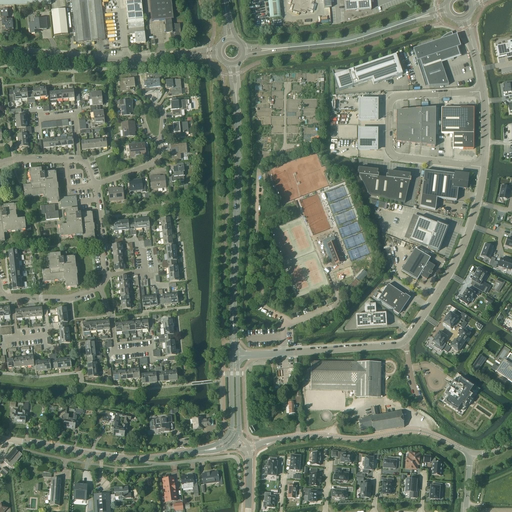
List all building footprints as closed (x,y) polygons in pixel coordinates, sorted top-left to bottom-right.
[(105,40),(100,0),(93,0),(71,2),(76,43),(105,40)] [(144,28),(140,0),(125,0),(128,29),(144,28)] [(171,20),(173,19),(171,0),(148,0),(151,22),(165,20),(171,20)] [(279,0),(267,0),(270,19),(281,17),(279,0)] [(340,0),(341,1),(341,2),(344,2),(345,13),(371,10),(370,0),(340,0)] [(13,30),(12,20),(8,20),(7,9),(0,10),(0,11),(1,25),(5,25),(5,31),(13,30)] [(65,10),(51,11),(54,36),(68,35),(66,17),(65,10)] [(47,29),(46,19),(34,20),(34,23),(29,24),(30,34),(35,33),(35,30),(47,29)] [(181,39),(180,24),(171,25),(171,20),(165,20),(165,26),(166,34),(171,33),(172,40),(181,39)] [(145,43),(144,28),(128,29),(129,35),(134,34),(135,44),(145,43)] [(453,37),(451,33),(448,34),(445,36),(442,38),(438,42),(436,43),(435,45),(420,49),(420,48),(413,50),(416,60),(420,72),(423,71),(429,87),(448,86),(441,63),(450,60),(450,61),(453,60),(453,59),(459,57),(453,37)] [(508,45),(497,47),(499,57),(506,55),(507,60),(511,58),(511,41),(508,42),(508,45)] [(332,72),(338,91),(371,80),(373,85),(402,75),(395,56),(348,72),(332,72)] [(135,87),(134,79),(125,80),(125,79),(121,79),(121,86),(120,86),(120,92),(128,91),(128,88),(135,87)] [(160,88),(159,79),(150,80),(150,79),(147,80),(146,79),(143,79),(144,87),(146,87),(147,91),(150,91),(150,92),(153,92),(153,88),(160,88)] [(182,95),(180,80),(166,82),(167,90),(172,89),(173,96),(182,95)] [(511,92),(511,81),(504,82),(505,85),(504,85),(504,89),(503,89),(504,94),(511,92)] [(40,98),(44,98),(48,98),(47,91),(46,91),(46,87),(39,88),(40,98)] [(40,98),(39,88),(32,89),(33,92),(30,92),(31,104),(35,103),(34,99),(40,98)] [(30,92),(27,92),(27,89),(20,90),(21,100),(27,99),(28,104),(31,104),(30,92)] [(14,94),(13,94),(14,102),(17,101),(17,100),(21,100),(20,90),(14,91),(14,94)] [(100,109),(99,106),(102,106),(102,99),(92,100),(92,106),(90,106),(90,110),(100,109)] [(377,100),(359,100),(359,121),(376,121),(377,114),(376,114),(376,115),(375,115),(375,107),(376,107),(377,107),(377,100)] [(133,115),(132,110),(131,104),(132,104),(132,101),(118,102),(118,109),(121,109),(122,116),(133,115)] [(187,109),(186,101),(171,102),(172,117),(181,116),(180,110),(187,109)] [(104,118),(103,111),(100,112),(100,109),(90,110),(90,113),(93,113),(94,119),(104,118)] [(435,147),(435,109),(421,110),(421,146),(435,147)] [(441,134),(473,135),(473,114),(473,109),(461,109),(460,109),(441,109),(441,134)] [(421,146),(421,110),(409,111),(408,124),(410,124),(410,144),(421,146)] [(410,144),(410,124),(408,124),(409,111),(396,111),(396,143),(410,144)] [(25,122),(25,118),(26,118),(25,114),(20,115),(20,116),(15,116),(15,123),(25,122)] [(104,124),(104,118),(94,119),(94,123),(92,123),(92,128),(95,127),(95,125),(104,124)] [(31,131),(31,127),(26,128),(25,122),(15,123),(16,129),(19,129),(20,132),(31,131)] [(136,132),(135,122),(122,124),(123,138),(135,137),(134,132),(136,132)] [(173,124),(173,129),(174,139),(186,138),(185,133),(189,133),(187,123),(173,124)] [(375,140),(375,137),(375,136),(376,136),(376,137),(376,130),(359,130),(359,140),(358,151),(376,151),(376,144),(376,145),(375,144),(375,141),(375,140)] [(27,141),(27,135),(31,134),(31,131),(20,132),(20,135),(17,135),(17,142),(27,141)] [(453,134),(453,149),(462,150),(465,150),(473,150),(473,142),(473,135),(453,134)] [(145,149),(144,144),(129,146),(130,158),(143,157),(142,149),(145,149)] [(187,153),(186,144),(170,146),(172,160),(180,159),(180,153),(187,153)] [(185,177),(184,167),(173,168),(174,178),(171,178),(169,178),(170,187),(173,187),(172,183),(184,181),(183,177),(185,177)] [(30,174),(31,185),(23,186),(24,197),(27,196),(28,197),(46,195),(47,203),(58,202),(57,199),(58,199),(55,176),(54,172),(46,173),(46,169),(30,170),(31,174),(30,174)] [(376,171),(358,169),(358,173),(359,173),(359,176),(368,196),(404,204),(409,182),(410,182),(411,179),(408,179),(408,175),(389,173),(388,176),(386,176),(385,179),(378,178),(378,175),(376,175),(376,171)] [(467,177),(454,175),(424,172),(420,207),(435,211),(436,199),(456,201),(458,189),(465,190),(467,177)] [(166,188),(164,177),(160,177),(160,176),(150,177),(151,190),(166,188)] [(146,193),(145,185),(142,185),(141,180),(135,181),(135,182),(129,183),(130,192),(142,190),(142,193),(146,193)] [(501,186),(499,198),(501,199),(506,200),(507,197),(507,196),(509,196),(511,188),(505,187),(501,186)] [(109,202),(124,201),(122,188),(118,189),(117,188),(108,189),(109,202)] [(77,207),(76,197),(60,198),(61,208),(77,207)] [(26,230),(24,219),(16,220),(15,209),(14,209),(14,205),(0,206),(0,241),(4,241),(4,233),(22,231),(22,230),(26,230)] [(59,219),(58,212),(55,212),(54,205),(44,206),(46,221),(59,219)] [(94,239),(92,216),(91,216),(91,212),(81,213),(80,209),(67,210),(67,214),(66,214),(68,225),(59,226),(60,237),(64,237),(82,235),(83,244),(94,243),(94,239)] [(418,217),(413,215),(404,239),(409,241),(418,217)] [(409,241),(437,252),(447,228),(446,228),(418,217),(409,241)] [(142,229),(141,219),(135,220),(135,221),(134,221),(134,223),(131,224),(132,236),(136,235),(135,230),(142,229)] [(149,230),(148,219),(147,219),(146,219),(141,219),(142,229),(146,229),(146,230),(149,230)] [(114,230),(114,233),(118,233),(118,232),(121,231),(120,221),(115,222),(115,223),(113,223),(114,225),(112,225),(111,226),(111,227),(111,229),(112,229),(112,230),(114,230)] [(131,224),(128,224),(128,221),(126,222),(126,221),(120,221),(121,231),(128,230),(129,236),(132,236),(131,224)] [(331,260),(332,263),(333,266),(345,262),(342,255),(341,256),(335,240),(326,243),(332,259),(331,260)] [(487,245),(485,244),(481,256),(490,260),(493,252),(491,251),(491,250),(492,247),(487,245)] [(430,259),(414,249),(401,271),(416,281),(417,281),(419,277),(426,281),(434,267),(427,263),(430,259)] [(174,264),(174,261),(176,261),(176,259),(177,259),(176,253),(167,254),(167,261),(162,262),(162,265),(174,264)] [(68,258),(66,258),(65,254),(49,255),(50,259),(49,259),(50,270),(42,271),(43,281),(46,281),(46,282),(65,280),(66,288),(76,287),(76,284),(77,283),(74,261),(74,257),(68,258)] [(500,259),(498,266),(509,270),(511,262),(511,260),(505,258),(504,261),(500,259)] [(178,274),(178,268),(177,268),(177,267),(174,267),(174,264),(162,265),(162,269),(168,268),(169,275),(178,274)] [(480,285),(486,274),(478,269),(471,281),(475,283),(473,287),(483,293),(486,288),(480,285)] [(179,280),(178,274),(169,275),(169,279),(168,279),(168,282),(179,281),(178,280),(179,280)] [(501,289),(505,283),(498,279),(496,283),(499,285),(498,287),(501,289)] [(144,287),(143,281),(140,281),(141,287),(141,297),(142,307),(144,307),(144,308),(150,307),(149,297),(145,298),(145,296),(144,296),(143,287),(144,287)] [(404,296),(388,285),(377,300),(394,311),(394,312),(398,315),(409,299),(405,296),(404,296)] [(474,289),(472,292),(467,289),(459,301),(466,306),(474,294),(477,296),(480,293),(474,289)] [(169,295),(162,296),(162,290),(158,291),(160,303),(163,302),(163,305),(164,305),(165,305),(170,305),(169,295)] [(160,303),(158,291),(155,291),(156,297),(149,297),(150,307),(155,306),(157,306),(157,303),(160,303)] [(375,305),(365,306),(366,315),(356,316),(357,330),(387,328),(386,314),(376,315),(375,305)] [(67,316),(67,310),(66,310),(66,309),(55,310),(56,313),(57,313),(58,317),(67,316)] [(445,320),(443,323),(450,328),(454,322),(455,324),(458,320),(457,318),(450,313),(449,314),(449,313),(444,320),(445,320)] [(65,326),(65,323),(67,323),(67,321),(68,321),(67,316),(58,317),(58,324),(53,324),(53,327),(65,326)] [(173,328),(172,322),(171,320),(161,322),(162,325),(163,325),(163,329),(173,328)] [(69,336),(69,331),(68,331),(68,329),(65,329),(65,326),(53,327),(53,331),(59,330),(60,337),(69,336)] [(171,338),(170,335),(173,335),(173,333),(174,333),(173,328),(163,329),(164,335),(158,336),(159,340),(171,338)] [(460,332),(457,336),(459,337),(457,339),(463,343),(469,335),(469,334),(470,332),(467,330),(466,332),(462,330),(460,332)] [(436,335),(432,342),(432,343),(435,345),(434,347),(438,349),(441,351),(445,344),(443,343),(446,338),(439,333),(437,336),(436,335)] [(70,342),(69,336),(60,337),(60,341),(59,341),(59,344),(69,343),(69,342),(70,342)] [(175,348),(175,343),(174,343),(174,341),(171,341),(171,338),(159,340),(159,343),(165,342),(165,349),(175,348)] [(452,344),(450,347),(454,350),(456,352),(457,351),(458,352),(463,343),(457,339),(456,342),(454,340),(452,344)] [(176,354),(175,348),(165,349),(166,353),(164,353),(165,357),(175,355),(175,354),(176,354)] [(101,359),(101,356),(96,356),(95,349),(85,350),(86,356),(86,358),(89,358),(89,360),(101,359)] [(499,366),(495,372),(496,371),(503,376),(505,378),(505,377),(508,379),(507,380),(511,383),(511,365),(510,365),(511,362),(511,355),(509,354),(509,355),(505,361),(503,360),(500,365),(501,365),(500,367),(499,366)] [(53,367),(52,355),(49,356),(49,361),(42,362),(43,371),(49,371),(49,370),(50,370),(50,367),(53,367)] [(63,360),(56,360),(55,355),(52,355),(53,367),(56,367),(57,370),(58,369),(58,370),(64,369),(63,360)] [(478,358),(470,370),(476,374),(484,362),(478,358)] [(102,362),(101,359),(89,360),(90,364),(87,364),(87,366),(86,366),(87,371),(97,370),(96,363),(102,362)] [(42,362),(38,362),(38,361),(35,361),(36,372),(38,372),(43,371),(42,362)] [(356,390),(356,399),(380,399),(380,363),(310,362),(310,389),(356,390)] [(159,379),(158,367),(154,368),(155,373),(148,374),(149,384),(155,383),(156,383),(156,380),(159,379)] [(169,372),(162,373),(161,367),(158,367),(159,379),(162,379),(163,382),(164,382),(170,382),(169,372)] [(87,371),(88,377),(89,378),(99,377),(99,374),(97,374),(97,370),(87,371)] [(177,380),(176,370),(172,370),(173,371),(169,372),(170,382),(175,381),(177,380)] [(148,374),(144,374),(144,373),(141,373),(142,384),(144,384),(149,384),(148,374)] [(465,408),(473,396),(476,392),(478,389),(474,387),(460,378),(457,376),(455,378),(454,380),(453,382),(451,385),(447,391),(444,395),(440,401),(443,403),(457,412),(461,415),(465,408)] [(295,400),(285,401),(285,404),(288,404),(289,415),(295,415),(294,403),(296,403),(295,400)] [(20,414),(17,414),(18,408),(15,408),(15,403),(9,402),(9,408),(14,409),(13,414),(12,414),(12,418),(14,418),(14,423),(19,423),(20,414)] [(27,411),(28,411),(28,403),(23,403),(23,402),(21,402),(20,406),(23,406),(23,411),(22,414),(20,414),(19,423),(25,424),(25,419),(27,419),(27,414),(26,414),(27,411)] [(55,414),(56,407),(48,406),(46,413),(55,414)] [(67,408),(62,407),(62,413),(65,413),(64,418),(63,418),(62,423),(64,423),(64,428),(69,428),(70,419),(68,419),(69,413),(66,413),(67,408)] [(71,412),(74,412),(73,416),(73,420),(70,419),(69,428),(74,429),(75,425),(77,425),(77,421),(77,420),(77,417),(82,414),(82,410),(72,408),(71,412)] [(376,408),(370,409),(372,417),(369,417),(369,418),(358,421),(360,432),(372,429),(373,432),(373,433),(398,429),(399,429),(399,428),(403,428),(404,428),(401,411),(378,416),(376,408)] [(118,436),(119,427),(117,427),(118,420),(119,417),(121,418),(122,414),(115,413),(114,420),(113,426),(112,426),(112,431),(113,431),(113,435),(118,436)] [(118,436),(123,437),(124,433),(126,433),(127,428),(126,428),(126,425),(126,424),(127,424),(128,420),(130,421),(131,416),(122,414),(121,418),(124,418),(123,423),(124,423),(124,424),(122,424),(122,427),(119,427),(118,436)] [(171,423),(171,416),(165,417),(165,419),(153,420),(154,430),(160,429),(160,433),(169,432),(168,423),(171,423)] [(210,426),(209,419),(201,420),(201,418),(192,419),(194,430),(202,429),(202,427),(210,426)] [(20,454),(18,452),(14,448),(5,459),(11,464),(13,463),(15,465),(18,461),(16,459),(20,454)] [(312,465),(319,466),(319,461),(320,461),(320,458),(320,453),(313,452),(312,465)] [(406,468),(415,469),(416,464),(418,464),(419,455),(417,455),(417,454),(412,453),(412,455),(409,454),(409,459),(407,459),(406,468)] [(287,461),(286,465),(290,465),(289,471),(299,471),(300,457),(290,456),(290,461),(287,461)] [(340,463),(351,464),(351,457),(341,456),(340,463)] [(423,463),(430,463),(429,463),(430,464),(430,463),(432,463),(432,476),(431,476),(440,477),(440,476),(441,468),(442,468),(443,468),(443,465),(442,464),(441,464),(434,463),(435,459),(430,459),(430,456),(430,457),(424,456),(423,456),(423,463)] [(268,462),(267,476),(276,476),(277,463),(276,462),(276,458),(269,458),(269,462),(268,462)] [(362,474),(368,474),(368,471),(372,471),(372,466),(373,466),(373,463),(372,463),(373,458),(364,458),(364,462),(362,462),(362,466),(364,466),(363,470),(362,470),(362,474)] [(395,465),(399,465),(399,458),(396,458),(396,461),(383,461),(382,469),(395,470),(395,465)] [(2,471),(0,473),(5,477),(9,472),(4,467),(2,470),(2,471)] [(309,474),(308,486),(311,486),(319,487),(319,484),(320,484),(321,478),(319,478),(320,475),(316,475),(316,473),(316,470),(310,469),(310,473),(313,473),(313,475),(312,474),(309,474)] [(333,481),(343,481),(342,483),(346,483),(346,482),(347,482),(347,475),(348,475),(349,470),(342,469),(342,472),(339,472),(339,473),(335,473),(335,476),(333,476),(333,481)] [(201,493),(204,493),(203,484),(218,482),(219,485),(222,485),(222,484),(221,478),(220,477),(218,477),(218,475),(217,475),(217,472),(217,473),(213,474),(212,473),(202,474),(203,484),(200,485),(201,493)] [(187,476),(187,477),(185,477),(180,477),(182,489),(193,488),(194,497),(198,496),(197,484),(194,484),(193,476),(187,476)] [(60,493),(61,479),(52,478),(51,492),(60,493)] [(167,502),(176,501),(173,478),(162,479),(163,487),(163,489),(164,490),(165,496),(167,496),(167,502)] [(382,495),(386,496),(386,495),(390,495),(390,485),(393,485),(393,479),(387,479),(387,483),(383,482),(382,494),(382,495)] [(405,492),(409,492),(409,498),(416,498),(417,492),(415,492),(416,481),(406,480),(405,492)] [(288,491),(288,492),(288,493),(287,493),(287,494),(288,494),(287,499),(295,499),(295,495),(296,495),(296,491),(295,491),(296,488),(299,488),(299,483),(293,482),(293,487),(288,487),(288,491)] [(429,495),(428,499),(429,499),(438,500),(439,500),(440,495),(439,495),(439,487),(442,487),(442,484),(433,483),(432,486),(430,486),(430,495),(429,495)] [(74,484),(73,500),(86,501),(87,485),(74,484)] [(362,496),(362,498),(369,499),(369,493),(368,493),(369,487),(369,485),(367,485),(361,484),(360,494),(362,494),(361,496),(362,496)] [(347,488),(339,487),(338,491),(332,490),(331,498),(335,498),(335,499),(335,500),(338,500),(339,499),(344,499),(345,492),(346,492),(347,488)] [(123,499),(131,498),(131,493),(130,493),(128,494),(127,488),(126,488),(124,488),(122,488),(119,488),(114,488),(114,495),(114,497),(118,497),(118,500),(119,501),(122,501),(123,500),(123,499)] [(308,492),(307,502),(315,503),(316,493),(312,492),(312,489),(304,489),(303,492),(308,492)] [(60,493),(51,492),(50,506),(59,506),(60,493)] [(274,508),(275,497),(270,496),(270,493),(259,492),(258,496),(264,497),(264,502),(266,502),(265,507),(274,508)] [(109,494),(93,495),(94,511),(110,511),(110,506),(115,506),(114,497),(114,495),(109,495),(109,494)] [(182,503),(173,504),(174,511),(183,510),(182,503)]
